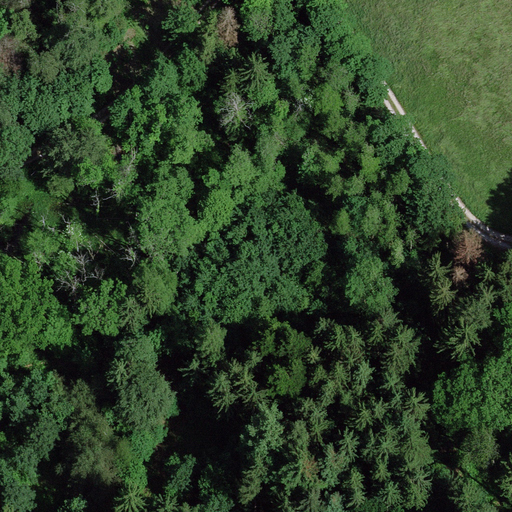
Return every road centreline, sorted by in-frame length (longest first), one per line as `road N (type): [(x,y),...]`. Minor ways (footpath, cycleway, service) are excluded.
road 1 (track): [(324,0),(463,216),(511,244)]
road 2 (track): [(211,0),(148,75),(87,129),(0,173)]
